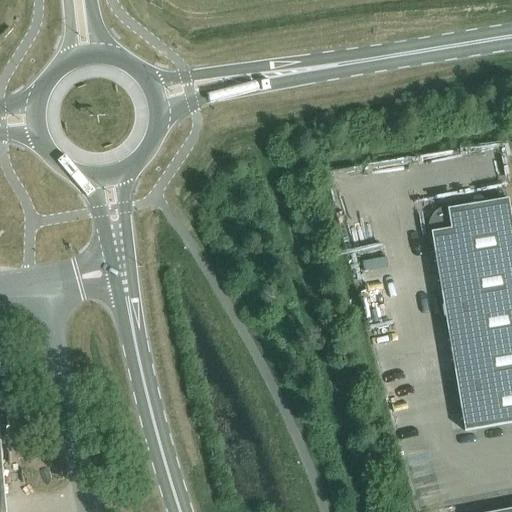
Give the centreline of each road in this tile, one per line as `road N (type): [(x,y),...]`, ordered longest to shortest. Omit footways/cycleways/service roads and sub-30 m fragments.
road 1 (primary): [(396,53),(380,48),(143,76)]
road 2 (primary): [(157,119),(195,98),(383,63),(396,53)]
road 3 (primary): [(178,511),(120,272)]
road 4 (unclassified): [(88,511),(51,338),(47,280)]
